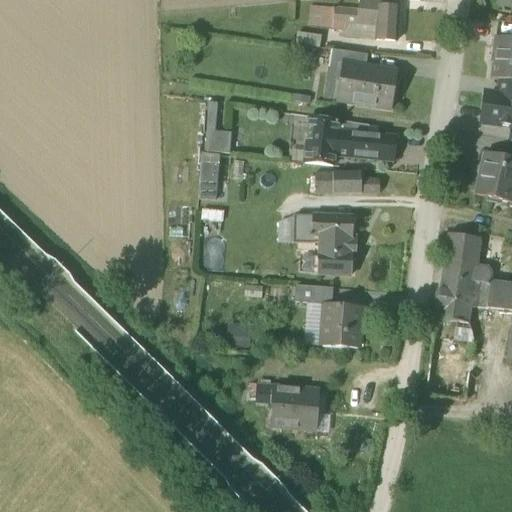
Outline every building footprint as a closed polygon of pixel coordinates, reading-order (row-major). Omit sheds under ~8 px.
[(347,24),(376,27),(376,9),(385,9),(385,0),(383,0),(358,0),(358,11),(334,9),(332,29),(346,30),(347,24)] [(511,0),(498,0),(497,5),(511,9),(511,0)] [(397,9),(385,9),(376,9),(376,27),(376,40),(376,41),(397,42),(397,9)] [(345,37),(376,40),(376,27),(347,24),(346,30),(345,37)] [(296,46),(319,49),(321,37),(297,34),(296,46)] [(492,81),(500,82),(511,83),(511,40),(495,38),(494,50),(496,50),(492,81)] [(329,70),(340,72),(342,65),(365,68),(367,56),(332,51),(329,70)] [(342,65),(340,72),(336,103),(391,111),(397,74),(365,68),(342,65)] [(324,101),(336,103),(340,72),(329,70),(324,101)] [(511,99),(511,83),(500,82),(498,98),(511,99)] [(511,99),(498,98),(487,96),(483,125),(511,128),(511,99)] [(228,152),(228,132),(214,132),(214,102),(203,102),(202,152),(228,152)] [(393,139),(366,137),(336,134),(337,123),(309,118),(304,165),(332,168),(334,157),(362,160),(362,159),(390,162),(391,163),(392,163),(396,139),(393,139)] [(367,127),(337,123),(336,134),(366,137),(367,127)] [(477,197),(510,204),(511,204),(511,159),(487,154),(477,197)] [(197,199),(215,199),(214,162),(196,162),(197,199)] [(361,173),(332,174),(333,195),(361,194),(361,179),(361,173)] [(315,195),(333,195),(332,174),(314,175),(315,195)] [(361,179),(361,194),(380,193),(379,178),(361,179)] [(197,228),(223,229),(224,219),(198,217),(197,228)] [(278,243),(294,243),(295,217),(279,224),(278,243)] [(311,243),(312,239),(312,217),(295,217),(294,243),(311,243)] [(326,218),(312,217),(312,239),(320,239),(352,239),(352,237),(353,217),(326,217),(326,218)] [(467,323),(470,303),(475,266),(479,239),(448,235),(436,319),(467,323)] [(356,237),(352,237),(352,239),(320,239),(320,254),(318,254),(318,275),(352,275),(352,256),(356,256),(356,237)] [(486,268),(475,266),(470,303),(476,304),(475,308),(490,310),(494,284),(488,283),(489,273),(486,268)] [(490,310),(511,313),(511,286),(494,284),(490,310)] [(325,306),(331,306),(332,290),(296,287),(295,304),(325,306)] [(322,348),(357,351),(360,308),(331,306),(325,306),(322,348)] [(425,397),(465,402),(473,344),(467,323),(436,319),(425,397)] [(270,429),(315,432),(318,392),(258,388),(256,404),(272,404),(270,429)]
